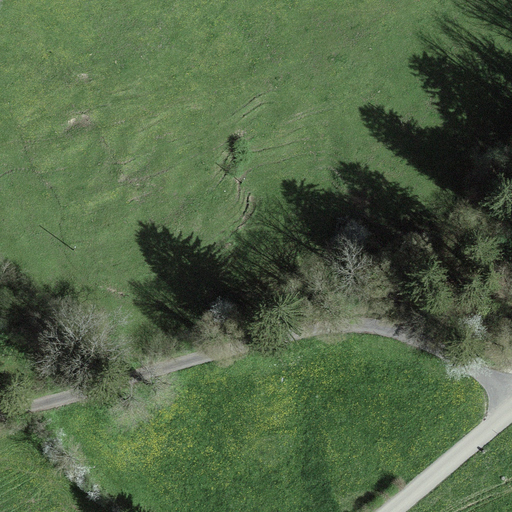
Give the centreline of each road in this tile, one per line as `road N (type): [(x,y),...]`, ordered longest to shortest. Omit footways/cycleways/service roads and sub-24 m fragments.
road 1 (track): [(511,403),(443,344),(387,328),(301,330),(0,409)]
road 2 (residential): [(393,511),(511,414)]
